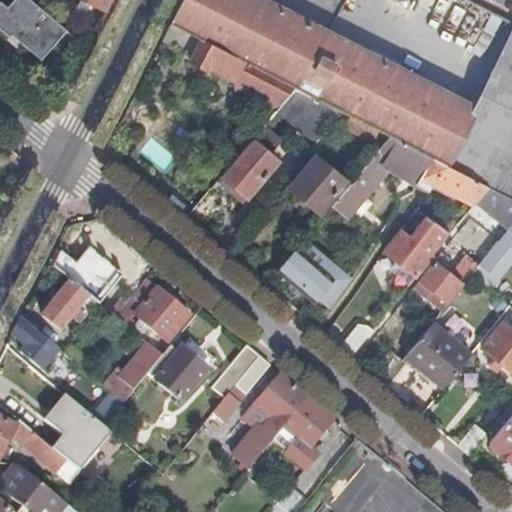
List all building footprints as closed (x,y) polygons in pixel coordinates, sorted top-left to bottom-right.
[(84,0),(105,11),(110,0),(84,0)] [(448,166),(475,109),(261,0),(184,0),(172,25),(295,89),(343,113),(350,117),(390,137),(448,166)] [(172,25),(164,40),(193,56),(191,61),(209,71),(211,68),(234,81),(237,91),(276,112),(295,89),(172,25)] [(511,35),(475,109),(448,166),(491,189),(511,199),(511,35)] [(252,141),(269,155),(281,140),(270,130),(282,116),(317,144),(343,113),(295,89),(276,112),(252,141)] [(390,137),(350,117),(345,128),(381,149),(390,137)] [(388,171),(427,190),(433,184),(448,166),(390,137),(381,149),(332,207),(347,221),(348,220),(353,214),(364,200),(388,171)] [(165,172),(176,156),(148,139),(137,155),(165,172)] [(269,155),(252,141),(221,176),(247,199),(278,162),(269,155)] [(345,183),(315,158),(289,190),(318,215),(345,183)] [(433,184),(427,190),(430,192),(434,184),(476,206),(479,203),(491,189),(448,166),(433,184)] [(479,203),(510,229),(511,226),(511,199),(491,189),(479,203)] [(371,207),(364,200),(353,214),(361,220),(371,207)] [(330,208),(323,217),(327,220),(334,211),(330,208)] [(386,251),(417,278),(452,234),(438,224),(428,218),(412,239),(403,231),(386,251)] [(438,224),(452,234),(457,228),(442,218),(438,224)] [(511,226),(510,229),(498,243),(482,266),(499,278),(511,261),(511,226)] [(472,275),(498,243),(483,231),(464,254),(467,257),(451,276),(443,270),(451,261),(441,254),(416,287),(427,297),(432,290),(449,304),(472,275)] [(304,241),(278,271),(315,303),(318,299),(329,308),(350,281),(304,241)] [(148,281),(116,320),(126,328),(135,317),(167,343),(189,316),(148,281)] [(329,308),(330,309),(351,282),(350,281),(329,308)] [(89,298),(70,283),(42,318),(61,333),(75,316),(78,319),(84,313),(80,309),(89,298)] [(432,290),(427,297),(444,311),(449,304),(432,290)] [(15,331),(12,337),(26,348),(22,353),(43,370),(58,351),(21,321),(15,331)] [(511,330),(503,323),(483,348),(511,371),(511,330)] [(341,349),(353,359),(376,330),(369,325),(360,325),(341,349)] [(406,358),(444,389),(470,356),(461,348),(432,325),(406,358)] [(178,354),(170,347),(163,357),(155,367),(163,373),(156,382),(182,404),(217,361),(191,339),(178,354)] [(116,377),(106,390),(124,405),(155,367),(163,357),(147,345),(119,380),(116,377)] [(258,357),(245,346),(225,372),(237,382),(258,357)] [(371,374),(384,385),(402,362),(390,352),(371,374)] [(258,357),(237,382),(211,414),(222,423),(269,367),(258,357)] [(29,368),(1,401),(29,424),(46,404),(51,407),(53,404),(49,400),(57,390),(29,368)] [(269,443),(305,398),(286,382),(279,376),(241,420),(253,430),(231,457),(241,465),(247,471),(269,443)] [(82,410),(65,396),(60,402),(64,406),(56,416),(68,426),(82,410)] [(304,472),(317,457),(309,450),(333,421),(325,415),(305,398),(269,443),(304,472)] [(0,405),(0,459),(10,441),(14,443),(16,442),(68,486),(80,472),(52,450),(0,405)] [(52,450),(80,472),(101,448),(98,445),(89,437),(99,425),(84,413),(55,445),(52,450)] [(511,417),(489,445),(498,454),(499,456),(509,465),(511,464),(511,417)] [(458,447),(469,457),(491,431),(479,422),(458,447)] [(89,437),(98,445),(109,432),(105,429),(99,425),(89,437)] [(246,475),(247,471),(241,465),(239,470),(246,475)] [(18,467),(0,488),(0,490),(24,510),(26,511),(59,511),(65,505),(18,467)] [(80,472),(68,486),(76,492),(87,478),(80,472)]
